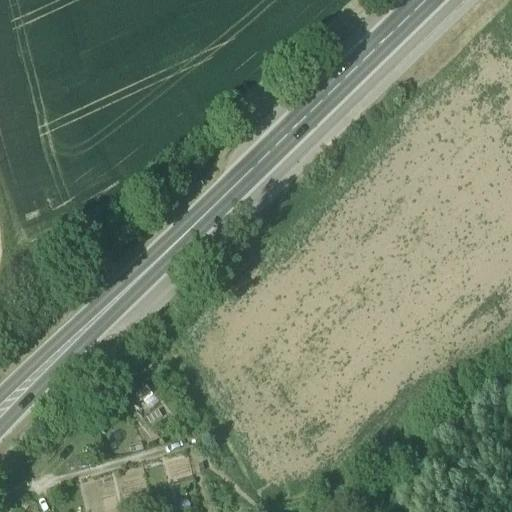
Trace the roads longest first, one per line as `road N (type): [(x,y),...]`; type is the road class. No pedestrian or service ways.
road 1 (primary): [(135,280),(428,0)]
road 2 (track): [(0,508),(14,491),(206,440)]
road 3 (primary): [(0,430),(135,280)]
road 4 (primary): [(135,280),(0,396)]
